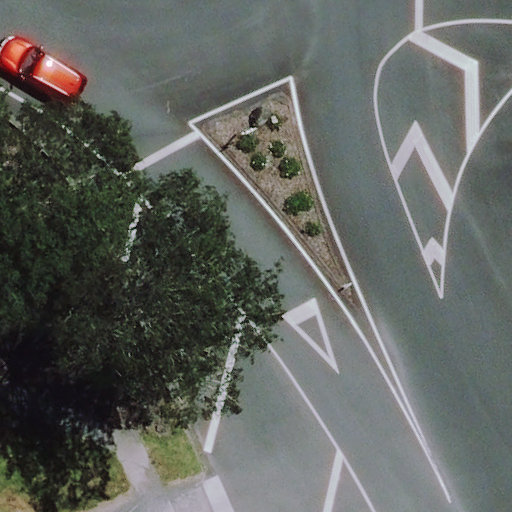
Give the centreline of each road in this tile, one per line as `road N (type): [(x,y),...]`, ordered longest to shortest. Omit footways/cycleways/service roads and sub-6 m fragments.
road 1 (unclassified): [(239,15),(453,511)]
road 2 (unclassified): [(239,15),(195,33),(100,39),(53,28),(1,0)]
road 3 (unclassified): [(511,346),(477,511)]
